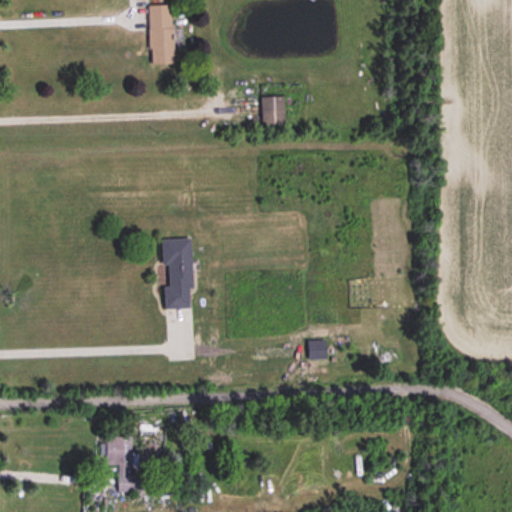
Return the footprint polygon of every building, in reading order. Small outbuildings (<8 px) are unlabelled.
[(147,7),(148,66),(172,66),(171,6),(147,7)] [(283,98),(260,98),(260,127),(283,127),(283,98)] [(188,239),(162,239),(163,286),(162,286),(163,309),(190,308),(188,239)] [(324,360),(324,340),(306,340),(306,360),(324,360)] [(131,437),(104,437),(104,466),(116,466),(116,491),(142,492),(142,475),(130,475),(131,437)]
